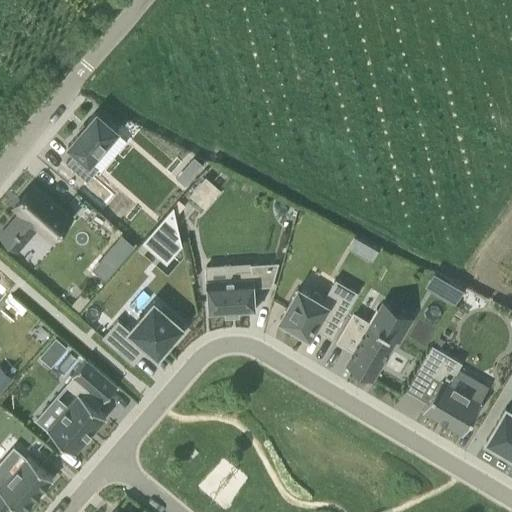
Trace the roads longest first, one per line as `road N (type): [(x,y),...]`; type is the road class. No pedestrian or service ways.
road 1 (residential): [(111,467),(201,359),(224,346),(262,353),(511,503)]
road 2 (unclassified): [(0,168),(142,0)]
